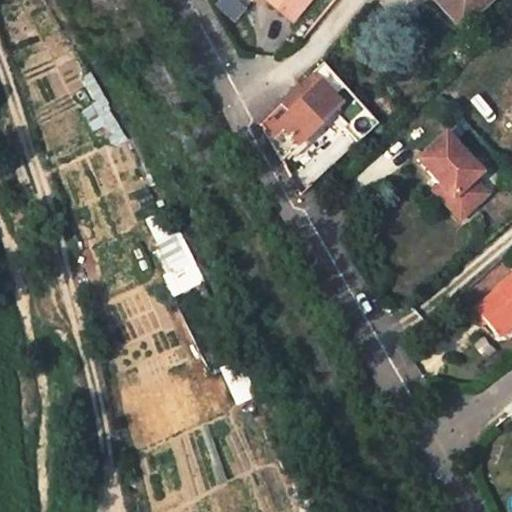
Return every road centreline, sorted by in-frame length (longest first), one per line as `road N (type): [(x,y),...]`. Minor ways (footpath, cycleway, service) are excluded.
road 1 (track): [(124,511),(76,298),(0,51)]
road 2 (residential): [(434,440),(239,107)]
road 3 (residential): [(349,0),(305,53),(239,107)]
road 4 (residential): [(239,107),(178,0)]
